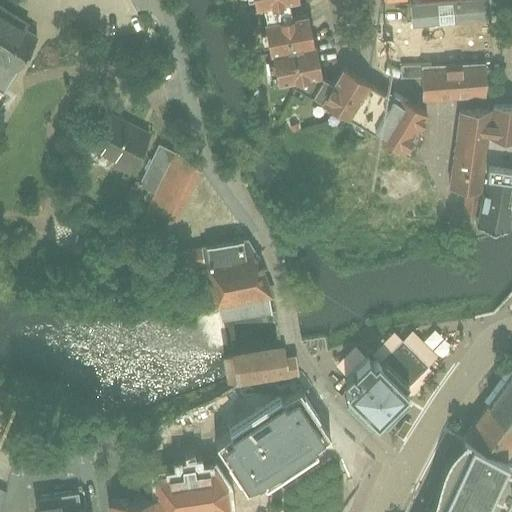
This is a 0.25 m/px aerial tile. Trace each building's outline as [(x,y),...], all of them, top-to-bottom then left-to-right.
[(250,0),(252,7),(260,6),(263,23),(259,24),(264,52),(309,44),(304,15),(288,18),(286,3),(294,1),(293,0),(250,0)] [(358,0),(360,32),(371,31),(369,0),(358,0)] [(490,16),(487,0),(418,0),(409,1),(411,23),(490,16)] [(0,86),(6,89),(40,35),(0,10),(0,86)] [(484,63),(493,62),(490,16),(411,23),(394,25),(401,65),(484,63)] [(309,44),(264,52),(273,82),(284,80),(345,118),(365,81),(337,65),(327,79),(316,74),(309,44)] [(485,94),(484,63),(401,65),(401,78),(422,77),(422,96),(429,99),(485,94)] [(365,81),(345,118),(404,150),(427,112),(390,90),(388,94),(365,81)] [(511,107),(460,111),(445,189),(467,194),(465,216),(476,218),(475,228),(502,231),(505,214),(511,214),(511,107)] [(110,112),(87,162),(130,180),(152,130),(110,112)] [(174,220),(197,170),(171,159),(174,151),(159,144),(139,188),(154,195),(148,208),(174,220)] [(375,225),(374,220),(395,216),(386,174),(361,179),(360,175),(344,179),(345,183),(321,188),(330,229),(350,225),(351,230),(375,225)] [(214,259),(221,314),(270,308),(260,256),(249,235),(185,245),(188,263),(214,259)] [(218,351),(222,385),(292,377),(289,353),(281,354),(279,344),(218,351)] [(374,359),(340,392),(374,427),(428,374),(406,352),(386,371),(374,359)] [(511,372),(484,412),(511,428),(511,372)] [(300,387),(215,440),(245,488),(273,471),(330,436),(300,387)] [(470,435),(511,459),(511,428),(484,412),(470,435)] [(502,511),(511,494),(511,459),(470,435),(420,511),(502,511)] [(155,493),(107,498),(108,511),(216,511),(231,510),(228,480),(216,463),(153,471),(155,493)] [(87,511),(86,500),(36,507),(36,511),(87,511)]
